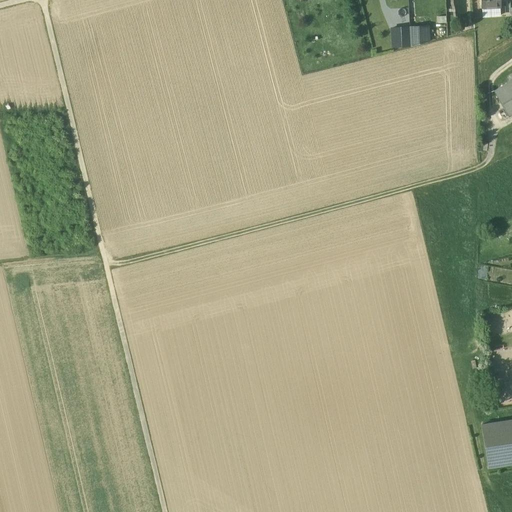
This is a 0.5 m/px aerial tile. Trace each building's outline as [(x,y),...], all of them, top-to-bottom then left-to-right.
[(409,26),(410,46),(430,42),(429,25),(409,26)] [(409,26),(390,27),(391,47),(410,46),(409,26)] [(511,80),(494,91),(504,108),(509,117),(511,115),(511,80)] [(504,108),(499,112),(504,120),(509,117),(504,108)] [(511,420),(482,425),(489,467),(511,463),(511,420)]
